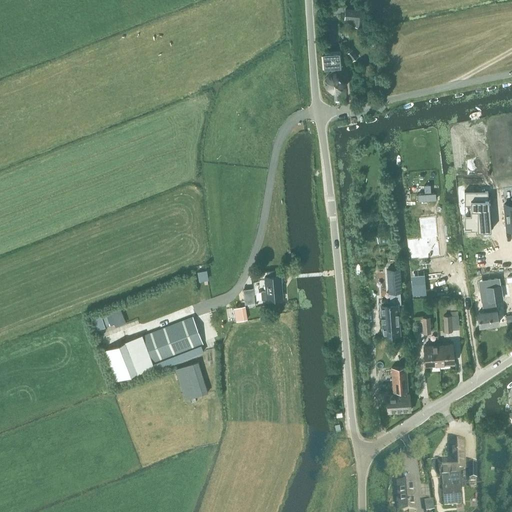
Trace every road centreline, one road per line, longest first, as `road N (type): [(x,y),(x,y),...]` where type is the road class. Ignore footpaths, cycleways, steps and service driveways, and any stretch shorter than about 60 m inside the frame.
road 1 (residential): [(360,460),(318,113)]
road 2 (residential): [(360,460),(511,359)]
road 3 (track): [(506,299),(490,178)]
